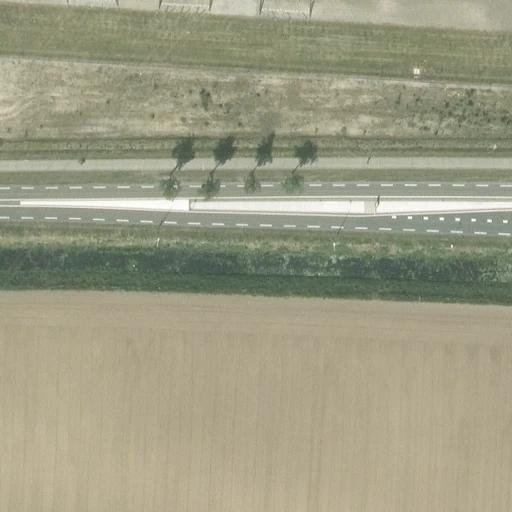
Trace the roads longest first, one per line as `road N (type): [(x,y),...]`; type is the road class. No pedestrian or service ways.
road 1 (secondary): [(0,213),(511,229)]
road 2 (secondary): [(511,193),(0,197)]
